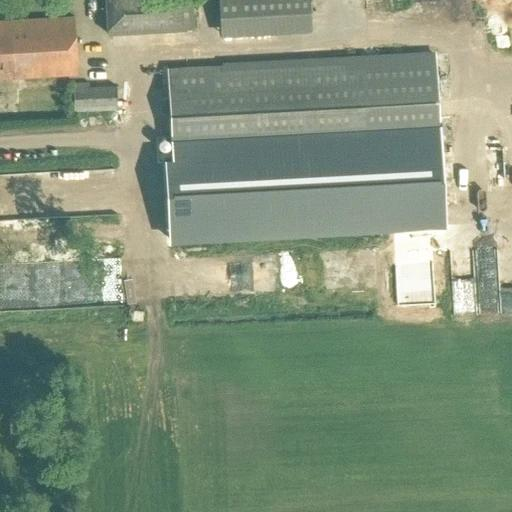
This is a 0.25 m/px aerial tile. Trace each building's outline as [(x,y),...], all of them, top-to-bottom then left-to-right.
[(104,0),(106,33),(193,29),(191,0),(104,0)] [(309,0),(218,0),(220,37),(311,33),(309,0)] [(0,19),(0,77),(77,73),(73,15),(0,19)] [(434,53),(167,67),(171,158),(439,145),(434,53)] [(74,111),(117,109),(116,87),(89,88),(88,82),(73,82),(74,111)] [(150,331),(150,304),(126,304),(126,331),(150,331)] [(50,411),(8,415),(10,440),(53,436),(50,411)]
